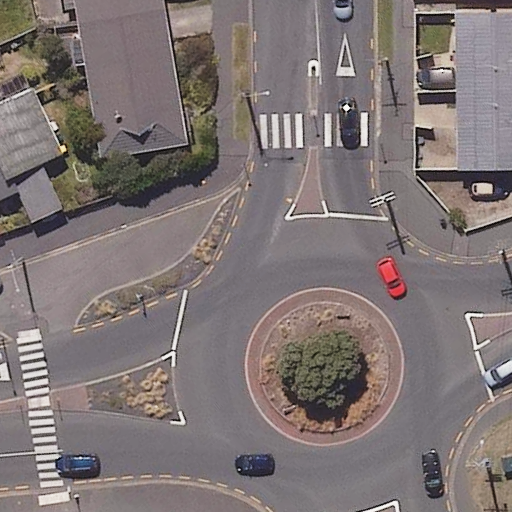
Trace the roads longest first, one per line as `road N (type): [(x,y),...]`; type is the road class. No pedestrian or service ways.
road 1 (tertiary): [(327,256),(312,209),(310,0)]
road 2 (tertiary): [(0,406),(171,386),(229,403)]
road 3 (tertiary): [(229,403),(222,372),(233,316),(272,272),(327,256)]
road 4 (tertiary): [(435,334),(439,370),(412,436),(350,471)]
road 5 (tertiary): [(350,471),(312,471),(277,458),(248,435),(229,403)]
road 6 (tertiary): [(327,256),(388,272),(423,308),(435,334)]
